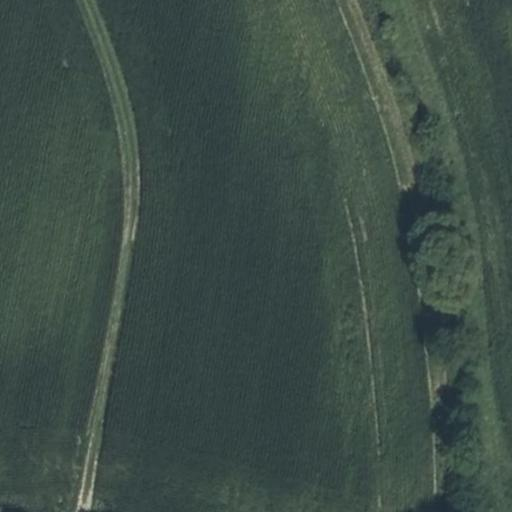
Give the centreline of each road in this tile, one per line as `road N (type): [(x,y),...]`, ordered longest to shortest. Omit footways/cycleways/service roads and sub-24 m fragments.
road 1 (track): [(91,511),(153,124),(96,0)]
road 2 (track): [(505,511),(456,127),(403,0)]
road 3 (track): [(346,0),(416,204),(441,401),(443,511)]
